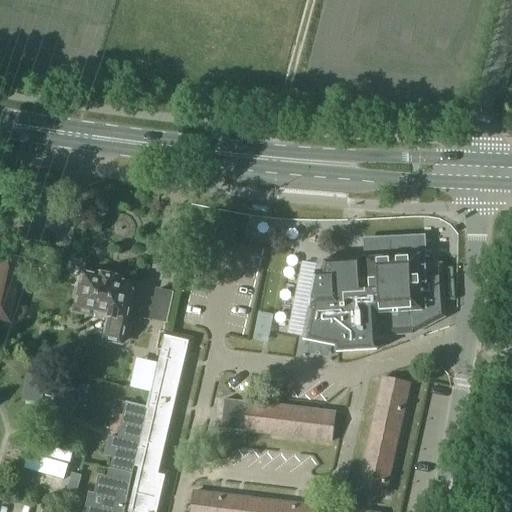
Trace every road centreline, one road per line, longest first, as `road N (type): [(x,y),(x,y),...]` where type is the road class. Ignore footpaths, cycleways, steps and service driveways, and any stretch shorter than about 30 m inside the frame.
road 1 (unclassified): [(482,170),(470,342),(439,511)]
road 2 (primary): [(278,160),(0,121)]
road 3 (primary): [(482,170),(278,160)]
road 4 (unclassified): [(314,0),(278,160)]
